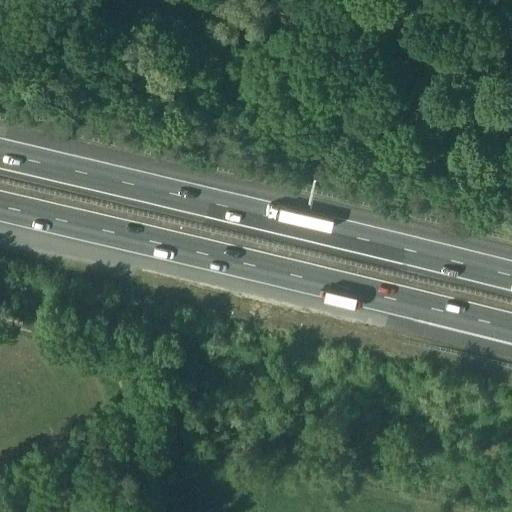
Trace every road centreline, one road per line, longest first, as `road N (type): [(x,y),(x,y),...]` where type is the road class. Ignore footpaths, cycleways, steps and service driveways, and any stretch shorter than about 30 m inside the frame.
road 1 (motorway): [(0,207),(511,332)]
road 2 (motorway): [(511,274),(0,153)]
road 3 (track): [(173,511),(123,374),(97,350),(0,323)]
